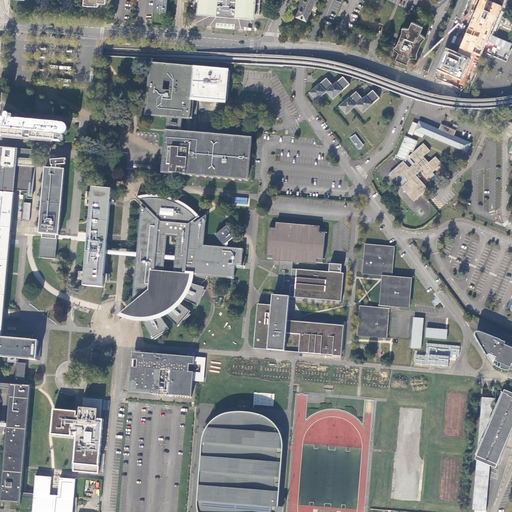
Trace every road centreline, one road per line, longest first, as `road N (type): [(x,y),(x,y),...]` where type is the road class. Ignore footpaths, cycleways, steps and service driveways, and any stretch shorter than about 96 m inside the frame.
road 1 (unclassified): [(0,18),(266,46)]
road 2 (unclassified): [(356,179),(299,103),(301,50)]
road 3 (unclassified): [(437,291),(356,179)]
